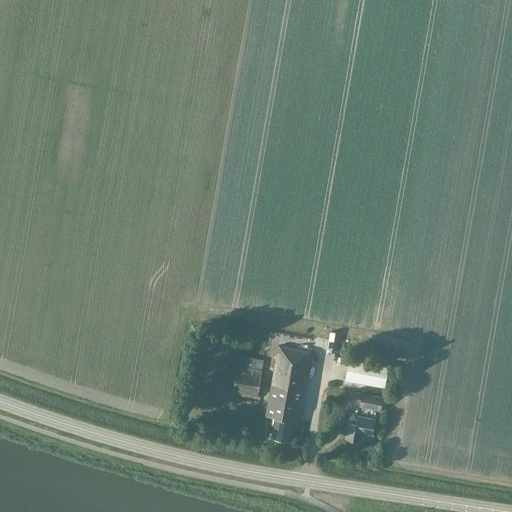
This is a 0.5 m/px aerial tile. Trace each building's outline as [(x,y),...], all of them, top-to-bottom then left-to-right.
[(297,421),(310,351),(278,346),(265,415),(274,417),(271,436),(290,440),(294,420),(297,421)] [(345,380),(384,387),(388,366),(348,359),(345,380)] [(233,394),(255,398),(260,370),(239,367),(233,394)] [(359,407),(380,411),(383,397),(362,392),(359,407)] [(371,418),(361,416),(357,416),(355,424),(348,422),(345,438),(360,441),(361,433),(371,434),(374,419),(371,418)]
